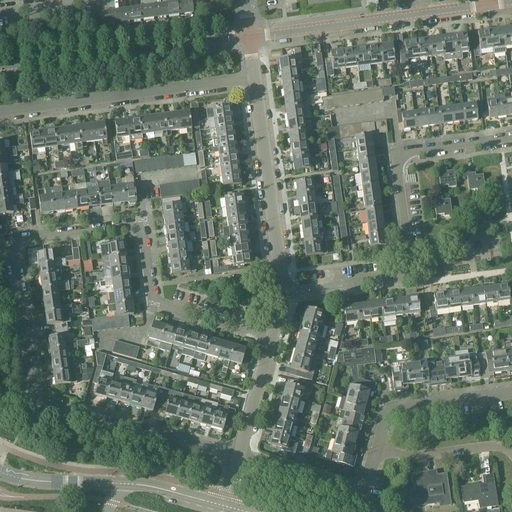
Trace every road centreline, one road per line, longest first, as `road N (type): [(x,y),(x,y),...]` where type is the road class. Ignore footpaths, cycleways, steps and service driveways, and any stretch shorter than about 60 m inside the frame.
road 1 (residential): [(236,457),(33,400),(11,241)]
road 2 (residential): [(282,287),(411,273),(395,151),(511,138)]
road 3 (residential): [(269,334),(154,301),(141,226),(11,241)]
road 4 (residential): [(0,110),(254,78)]
road 5 (tertiary): [(0,71),(249,36)]
road 6 (tertiary): [(249,36),(486,4)]
road 7 (residential): [(282,287),(254,78)]
road 8 (residential): [(236,457),(355,491),(366,487),(377,451)]
road 9 (residential): [(377,451),(387,413),(511,393)]
road 10 (residential): [(511,452),(377,451)]
road 11 (residential): [(236,457),(269,334)]
